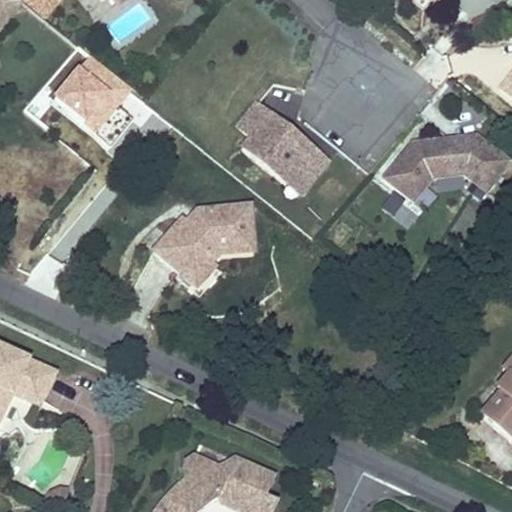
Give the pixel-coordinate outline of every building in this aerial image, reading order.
[(0,0),(0,27),(20,4),(13,0),(0,0)] [(489,26),(486,18),(476,23),(475,26),(479,31),(489,26)] [(331,165),(257,102),(235,127),(250,139),(310,190),(331,165)] [(301,200),(310,190),(250,139),(241,150),(301,200)] [(507,166),(475,140),(464,153),(450,142),(412,145),(384,180),(413,204),(432,181),(464,179),(484,195),(507,166)] [(464,153),(475,140),(450,142),(464,153)] [(253,250),(249,209),(196,213),(197,220),(189,229),(185,226),(181,222),(153,253),(178,276),(194,276),(206,262),(213,254),(253,250)] [(189,229),(197,220),(196,213),(185,226),(189,229)] [(194,290),(213,269),(206,262),(194,276),(178,276),(194,290)] [(0,403),(5,393),(11,397),(14,390),(41,403),(54,376),(0,349),(0,403)] [(511,376),(511,360),(502,372),(508,377),(511,376)] [(511,376),(508,377),(497,390),(501,393),(481,416),(511,442),(511,441),(511,376)] [(41,403),(14,390),(11,397),(38,409),(41,403)] [(5,393),(0,403),(0,419),(11,397),(5,393)] [(188,494),(175,500),(161,504),(155,511),(203,511),(219,504),(234,511),(271,511),(274,506),(262,501),(272,481),(232,462),(225,476),(197,462),(187,468),(188,486),(188,494)] [(171,495),(175,500),(188,494),(188,486),(171,495)]
